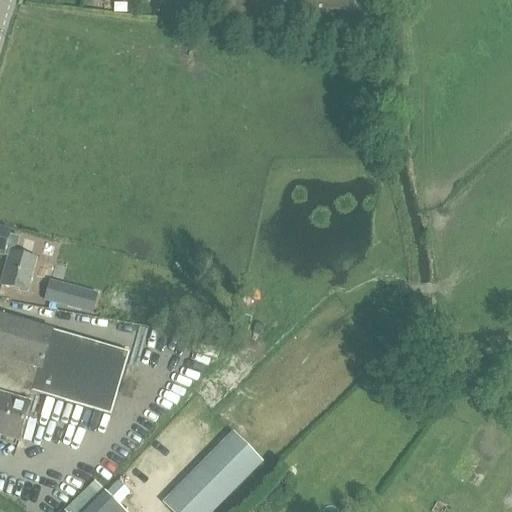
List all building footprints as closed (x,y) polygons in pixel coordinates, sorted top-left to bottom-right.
[(355,0),(173,0),(172,14),(350,38),(355,0)] [(3,256),(10,258),(2,286),(27,293),(36,260),(15,254),(19,239),(9,236),(10,232),(0,228),(0,256),(3,257),(3,256)] [(97,294),(50,281),(44,301),(92,314),(97,294)] [(111,415),(120,385),(129,355),(52,333),(52,331),(0,315),(0,397),(28,405),(32,392),(111,415)] [(0,417),(24,424),(29,406),(28,405),(0,397),(0,417)] [(0,417),(0,437),(18,443),(24,424),(0,417)] [(212,511),(262,462),(233,434),(164,503),(173,511),(212,511)] [(125,511),(107,494),(88,511),(125,511)]
